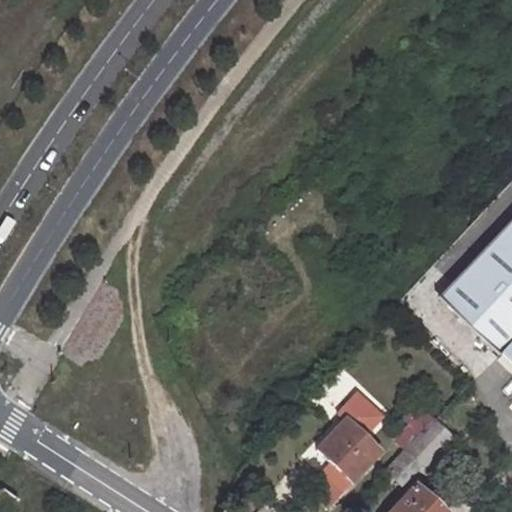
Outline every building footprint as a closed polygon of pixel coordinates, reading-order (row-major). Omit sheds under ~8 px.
[(495,357),(511,337),(511,225),(438,303),(495,357)] [(218,339),(280,292),(261,267),(246,277),(241,269),(193,305),(218,339)] [(285,344),(318,309),(307,298),(272,332),(285,344)] [(511,337),(495,357),(511,373),(511,337)] [(348,484),(377,455),(345,423),(316,452),(329,465),(321,473),(338,489),(345,481),(348,484)] [(424,472),(450,445),(430,426),(405,453),(424,472)] [(389,511),(443,511),(416,485),(389,511)]
